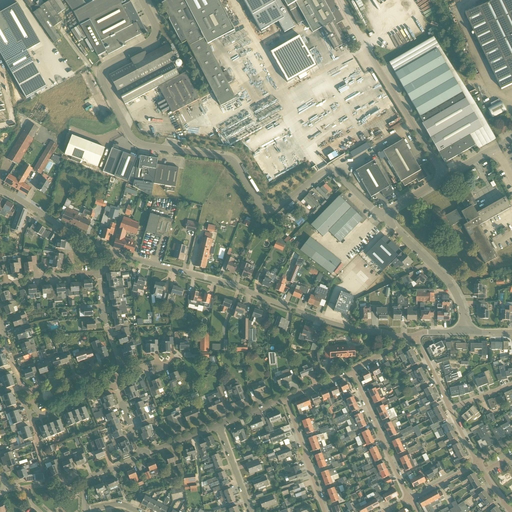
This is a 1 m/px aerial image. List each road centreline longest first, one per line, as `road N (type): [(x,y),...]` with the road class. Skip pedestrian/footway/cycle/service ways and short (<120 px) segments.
road 1 (unclassified): [(142,0),(155,38),(109,64),(102,78),(133,139),(232,161),(265,210),(330,171),(380,215)]
road 2 (tertiary): [(394,338),(109,255)]
road 3 (unclassified): [(439,177),(337,0)]
road 4 (residential): [(466,333),(452,288),(380,215)]
road 5 (residential): [(409,499),(350,372)]
road 6 (tertiary): [(109,255),(0,190)]
road 7 (unknown): [(467,0),(460,21),(485,79),(511,104)]
road 8 (residential): [(325,511),(284,399)]
